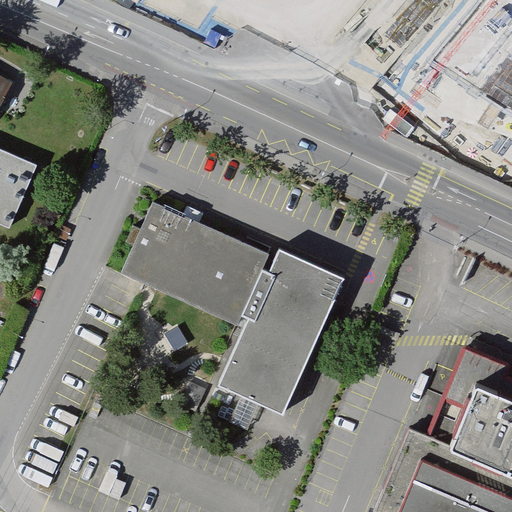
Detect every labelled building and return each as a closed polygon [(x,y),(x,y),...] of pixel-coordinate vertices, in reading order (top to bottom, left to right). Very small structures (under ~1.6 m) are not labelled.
[(346,0),(391,18),(396,0),(346,0)] [(511,117),(511,0),(484,0),(430,64),(511,117)] [(0,113),(15,86),(0,77),(0,113)] [(0,225),(13,231),(41,171),(0,152),(0,225)] [(275,258),(157,205),(125,278),(242,330),(246,321),(256,325),(226,392),(291,421),(352,283),(287,254),(277,277),(268,273),(275,258)] [(511,511),(511,369),(462,349),(425,438),(408,430),(373,511),(511,511)]
